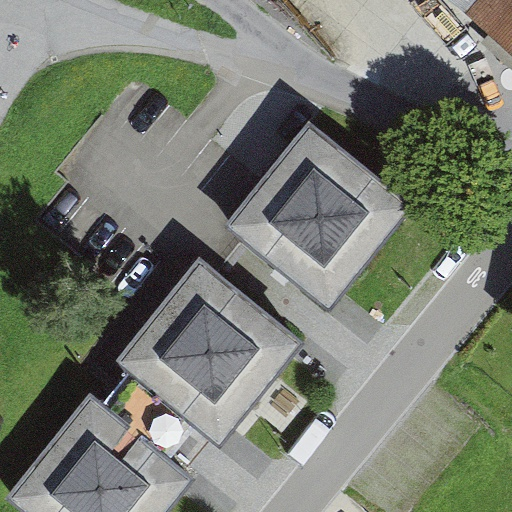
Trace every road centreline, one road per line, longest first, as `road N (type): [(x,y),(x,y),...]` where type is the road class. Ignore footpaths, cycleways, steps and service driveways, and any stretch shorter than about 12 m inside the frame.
road 1 (residential): [(511,165),(416,131),(288,65),(251,23),(213,0)]
road 2 (residential): [(511,245),(293,511)]
